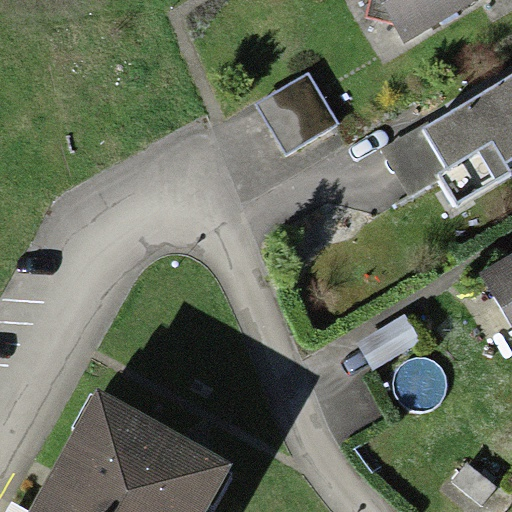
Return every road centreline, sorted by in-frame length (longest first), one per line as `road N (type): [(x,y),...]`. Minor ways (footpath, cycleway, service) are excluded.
road 1 (residential): [(197,173),(332,497),(351,511)]
road 2 (unknown): [(210,203),(159,202),(119,226),(0,439)]
